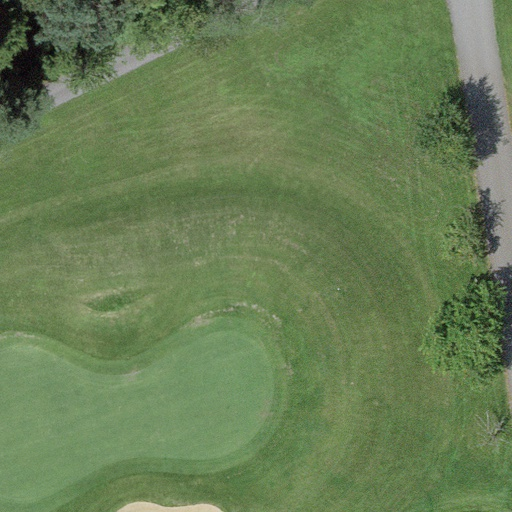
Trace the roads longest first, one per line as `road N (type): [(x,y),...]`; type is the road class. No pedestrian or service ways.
road 1 (track): [(268,0),(0,130)]
road 2 (unclassified): [(511,233),(475,0)]
